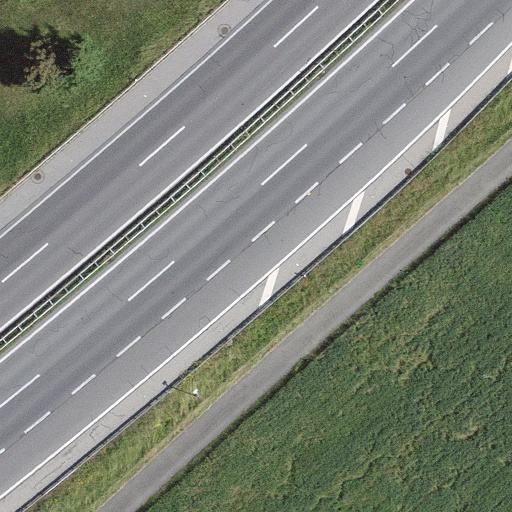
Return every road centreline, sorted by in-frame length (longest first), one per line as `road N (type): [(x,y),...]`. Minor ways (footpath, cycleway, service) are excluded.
road 1 (motorway): [(0,405),(465,0)]
road 2 (motorway): [(317,0),(0,279)]
